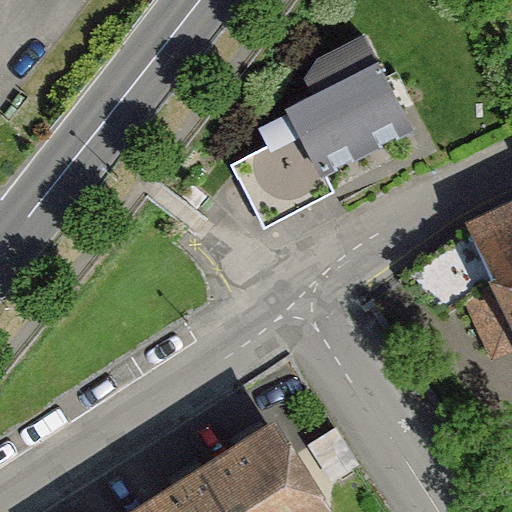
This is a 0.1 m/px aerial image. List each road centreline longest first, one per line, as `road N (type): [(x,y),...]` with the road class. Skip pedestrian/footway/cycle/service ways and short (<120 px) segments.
road 1 (residential): [(0,505),(302,305)]
road 2 (primary): [(0,257),(199,0)]
road 3 (residential): [(440,511),(302,305)]
road 4 (residential): [(302,305),(511,172)]
